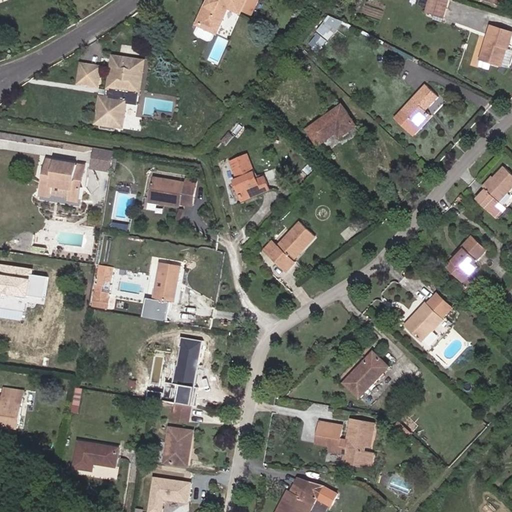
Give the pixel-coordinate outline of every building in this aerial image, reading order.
[(248,0),(210,0),(208,6),(206,6),(197,25),(199,26),(196,33),(198,36),(209,41),(212,40),(216,33),(218,34),(230,8),(242,14),(243,11),(248,0)] [(252,15),(259,1),(256,0),(248,0),(243,11),(252,15)] [(444,19),(448,0),(430,0),(427,13),(444,19)] [(333,33),(336,29),(325,21),(318,31),(330,41),(335,34),(333,33)] [(508,50),(511,36),(511,31),(492,26),(481,60),(502,67),(508,50)] [(509,69),(511,60),(511,50),(508,50),(502,67),(509,69)] [(140,92),(144,62),(114,57),(110,87),(111,87),(110,91),(109,98),(102,97),(98,123),(101,123),(116,126),(123,127),(126,103),(128,90),(140,92)] [(99,80),(100,68),(83,65),(81,77),(93,79),(92,84),(94,85),(95,79),(99,80)] [(97,89),(98,85),(94,85),(92,84),(80,82),(79,86),(74,85),(74,90),(102,94),(102,97),(109,98),(110,91),(97,89)] [(427,111),(440,97),(427,85),(403,110),(416,122),(427,111)] [(138,105),(140,92),(128,90),(126,103),(138,105)] [(358,127),(343,105),(308,130),(319,146),(338,133),(342,138),(358,127)] [(415,135),(432,116),(427,111),(416,122),(403,110),(396,118),(415,135)] [(115,132),(116,126),(101,123),(100,129),(115,132)] [(114,159),(115,151),(96,148),(93,169),(112,172),(112,171),(114,159)] [(271,190),(266,177),(258,180),(248,155),(231,162),(236,174),(239,172),(242,178),(238,180),(235,181),(241,195),(262,187),(264,193),(271,190)] [(84,188),(80,187),(84,166),(51,160),(48,174),(45,174),(41,193),(82,200),(84,188)] [(498,206),(511,190),(511,173),(505,167),(495,178),(485,189),(487,190),(478,199),(498,219),(505,212),(498,206)] [(485,189),(495,178),(493,177),(483,187),(485,189)] [(194,206),(197,185),(185,183),(154,178),(150,198),(165,200),(165,204),(182,207),(182,204),(194,206)] [(244,201),(264,193),(262,187),(241,195),(244,201)] [(305,249),(318,236),(302,222),(280,246),(270,256),(289,273),(298,263),(295,260),(294,259),(304,248),(305,249)] [(476,264),(489,250),(474,236),(464,248),(466,250),(460,255),(449,268),(450,269),(463,282),(464,282),(479,267),(476,264)] [(47,244),(47,239),(39,238),(37,250),(50,252),(51,244),(47,244)] [(270,256),(280,246),(274,241),(265,251),(270,256)] [(295,260),(305,249),(304,248),(294,259),(295,260)] [(174,302),(176,284),(179,285),(182,266),(160,262),(155,299),(156,299),(155,309),(172,312),(174,302)] [(463,282),(450,269),(446,273),(459,286),(463,282)] [(18,311),(24,280),(9,277),(1,276),(2,272),(0,271),(0,285),(1,286),(0,291),(0,311),(8,313),(9,309),(18,311)] [(113,291),(114,281),(107,280),(106,290),(113,291)] [(444,319),(454,308),(438,293),(428,304),(427,303),(406,326),(425,342),(445,320),(444,319)] [(109,309),(111,297),(96,295),(94,306),(109,309)] [(196,396),(203,350),(181,347),(178,365),(177,365),(174,383),(173,383),(172,392),(196,396)] [(365,367),(377,354),(375,352),(363,365),(365,367)] [(362,398),(391,367),(377,354),(365,367),(363,365),(346,383),(362,398)] [(51,367),(52,358),(43,357),(41,365),(51,367)] [(81,414),(85,389),(78,388),(74,413),(81,414)] [(0,425),(20,429),(25,392),(5,389),(4,398),(2,407),(0,407),(0,425)] [(190,422),(193,406),(177,403),(175,420),(190,422)] [(376,424),(353,420),(349,441),(341,440),(344,426),(321,423),(320,431),(334,434),(331,446),(331,451),(347,454),(345,463),(368,467),(371,452),(366,451),(366,447),(372,448),(376,424)] [(407,439),(412,434),(399,422),(394,428),(407,439)] [(188,466),(193,431),(171,428),(166,463),(188,466)] [(331,446),(334,434),(320,431),(317,444),(331,446)] [(118,467),(120,448),(80,442),(76,468),(94,471),(96,464),(97,458),(104,459),(103,465),(118,467)] [(193,503),(195,480),(155,476),(151,511),(166,511),(168,500),(193,503)] [(318,498),(325,486),(302,479),(299,487),(296,486),(292,493),(289,491),(278,511),(303,511),(309,502),(312,504),(316,497),(318,498)] [(311,511),(318,498),(316,497),(312,504),(309,502),(303,511),(311,511)] [(399,511),(390,502),(387,505),(393,511),(399,511)]
